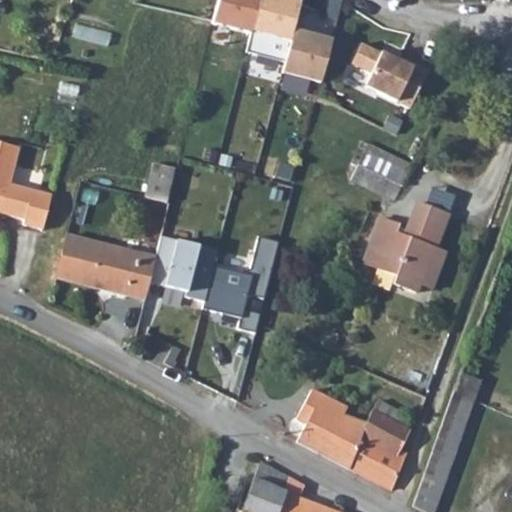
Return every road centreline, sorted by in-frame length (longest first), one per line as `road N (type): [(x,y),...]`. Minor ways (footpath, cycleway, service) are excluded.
road 1 (residential): [(0,302),(388,511)]
road 2 (track): [(511,195),(399,511)]
road 3 (unclassified): [(370,0),(438,21),(511,29)]
